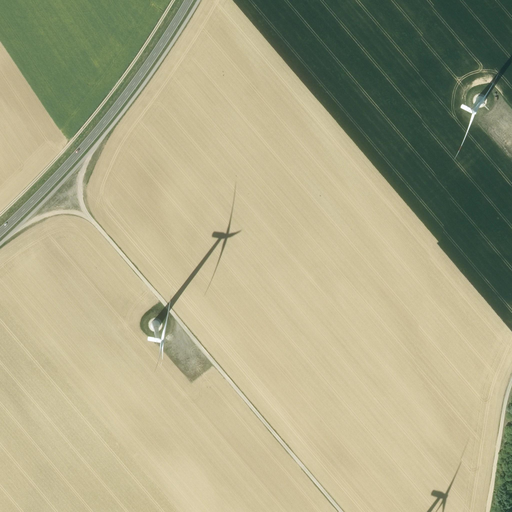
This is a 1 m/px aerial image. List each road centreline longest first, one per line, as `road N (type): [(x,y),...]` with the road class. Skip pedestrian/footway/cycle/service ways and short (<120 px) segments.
road 1 (track): [(0,245),(93,150),(198,0)]
road 2 (secondary): [(0,232),(119,102),(188,0)]
road 3 (track): [(0,215),(104,101),(172,0)]
road 4 (track): [(511,380),(488,511)]
